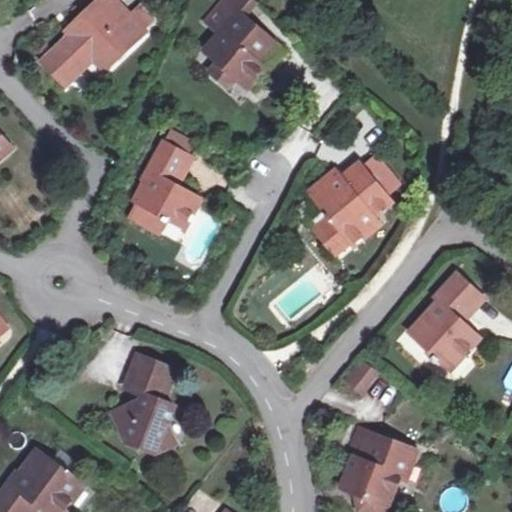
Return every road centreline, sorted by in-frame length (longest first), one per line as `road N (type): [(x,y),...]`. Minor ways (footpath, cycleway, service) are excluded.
road 1 (residential): [(279,417),(310,394),(427,245),(457,228),(475,230),(511,263)]
road 2 (residential): [(0,62),(91,175),(61,281)]
road 3 (residential): [(276,176),(202,331)]
road 4 (residential): [(202,331),(61,281)]
road 5 (unknown): [(407,511),(448,502),(511,440)]
